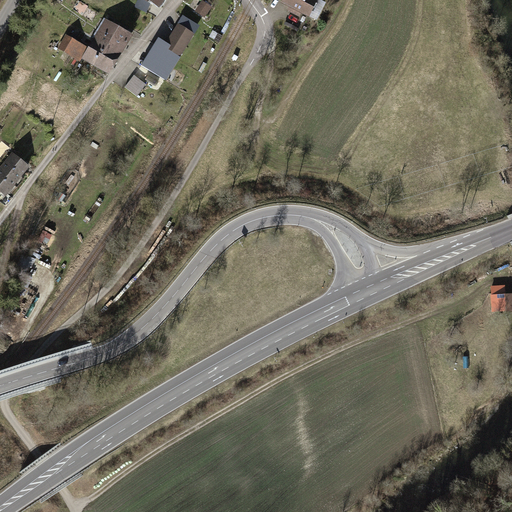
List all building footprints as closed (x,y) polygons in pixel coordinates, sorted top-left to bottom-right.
[(144,0),(157,10),(165,0),(144,0)] [(207,0),(203,0),(197,8),(206,15),(214,5),(207,0)] [(327,0),(290,0),(288,5),(317,20),(327,0)] [(95,48),(88,58),(118,74),(140,34),(111,18),(95,48)] [(181,23),(166,46),(182,56),(197,34),(181,23)] [(74,32),(63,46),(83,61),(95,48),(74,32)] [(159,42),(144,66),(171,83),(186,59),(182,56),(166,46),(159,42)] [(136,75),(127,88),(140,97),(149,84),(136,75)] [(22,152),(0,177),(0,187),(13,199),(40,168),(22,152)] [(511,289),(507,290),(507,284),(491,283),(491,308),(511,308),(511,289)]
